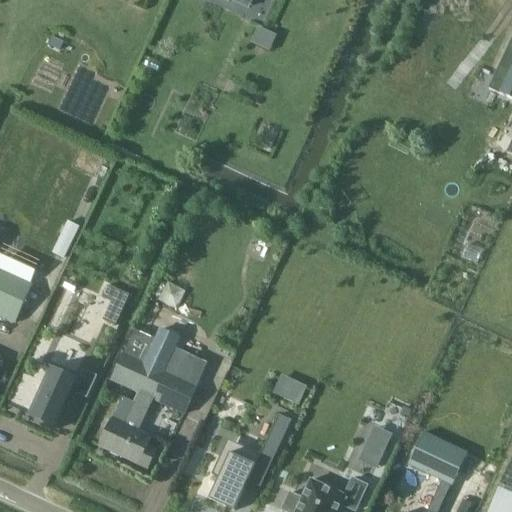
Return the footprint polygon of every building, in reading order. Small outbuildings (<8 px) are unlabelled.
[(511,69),(500,92),(511,97),(511,40),(501,65),(511,69)] [(0,315),(14,321),(30,283),(0,269),(0,315)] [(108,311),(103,321),(115,327),(120,317),(108,311)] [(136,331),(113,381),(138,393),(153,399),(184,414),(207,365),(136,331)] [(58,429),(75,393),(87,398),(97,377),(84,371),(79,382),(51,369),(29,416),(58,429)] [(242,380),(245,373),(238,370),(235,377),(242,380)] [(282,376),(274,394),(298,405),(307,387),(282,376)] [(138,430),(153,399),(138,393),(134,402),(123,397),(113,419),(112,419),(100,446),(150,469),(158,450),(149,446),(153,437),(138,430)] [(292,421),(279,415),(264,448),(276,454),(292,421)] [(409,461),(455,483),(470,451),(425,429),(409,461)] [(261,455),(235,444),(226,464),(218,461),(212,475),(219,478),(209,500),(235,511),(261,455)] [(366,450),(361,462),(376,468),(381,457),(366,450)] [(511,511),(511,460),(488,511),(511,511)] [(290,494),(282,510),(286,511),(338,511),(342,506),(355,511),(367,486),(352,480),(345,496),(311,481),(303,498),(302,499),(290,494)]
